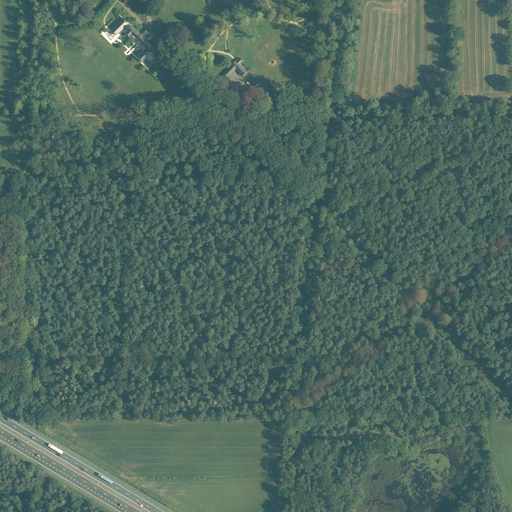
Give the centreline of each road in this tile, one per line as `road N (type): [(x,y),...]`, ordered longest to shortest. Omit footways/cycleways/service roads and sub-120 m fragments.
road 1 (track): [(23,0),(30,359),(296,360)]
road 2 (track): [(346,0),(287,411)]
road 3 (motorway): [(156,511),(0,418)]
road 4 (motorway): [(0,431),(135,511)]
